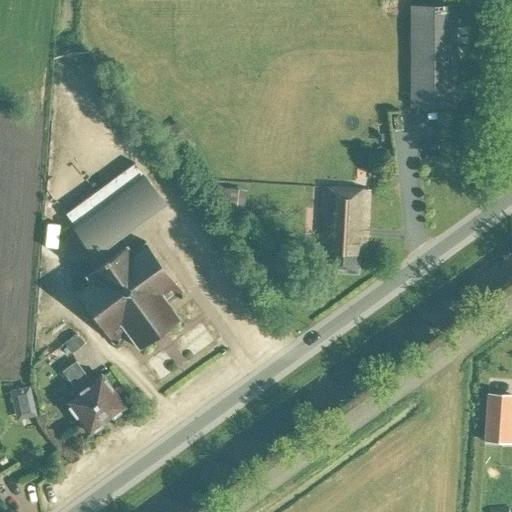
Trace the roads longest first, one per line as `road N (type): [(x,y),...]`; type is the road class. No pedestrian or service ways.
road 1 (secondary): [(81,511),(511,200)]
road 2 (unclassified): [(222,511),(511,302)]
